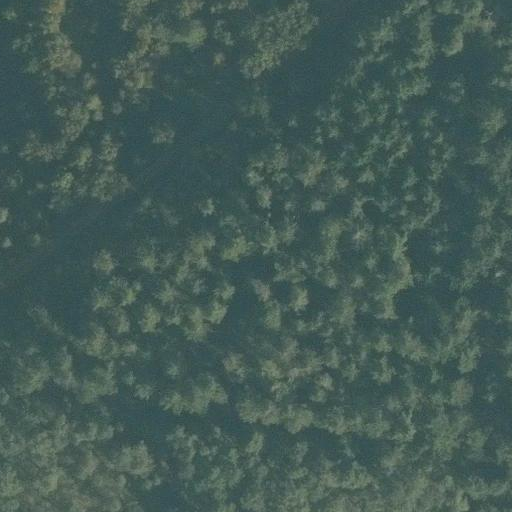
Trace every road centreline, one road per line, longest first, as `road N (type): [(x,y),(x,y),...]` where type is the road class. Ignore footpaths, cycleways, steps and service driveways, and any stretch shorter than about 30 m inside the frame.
road 1 (track): [(511,466),(116,400)]
road 2 (track): [(0,286),(239,101)]
road 3 (track): [(239,101),(349,0)]
road 4 (track): [(116,400),(201,511)]
